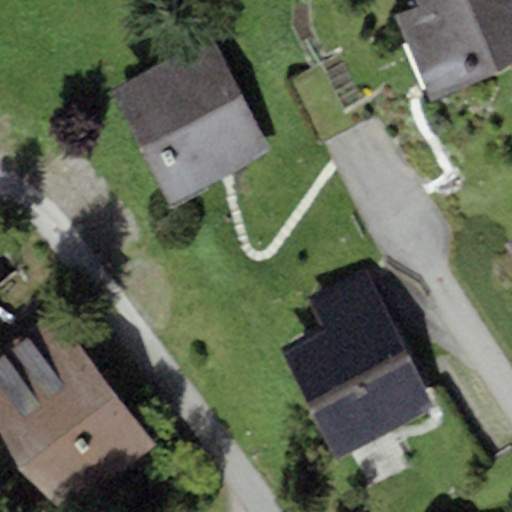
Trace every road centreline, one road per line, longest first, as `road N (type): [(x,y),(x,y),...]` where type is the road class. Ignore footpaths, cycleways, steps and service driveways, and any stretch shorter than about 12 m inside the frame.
road 1 (residential): [(0,185),(36,204),(264,511)]
road 2 (residential): [(511,384),(361,149)]
